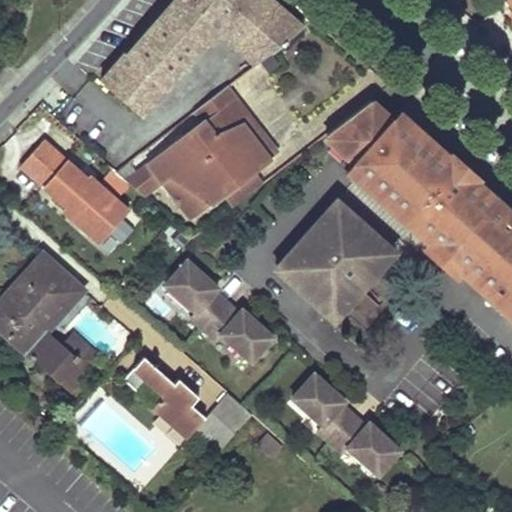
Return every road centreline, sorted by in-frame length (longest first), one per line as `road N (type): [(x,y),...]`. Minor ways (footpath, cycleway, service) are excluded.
road 1 (residential): [(366,0),(511,130)]
road 2 (residential): [(0,113),(110,0)]
